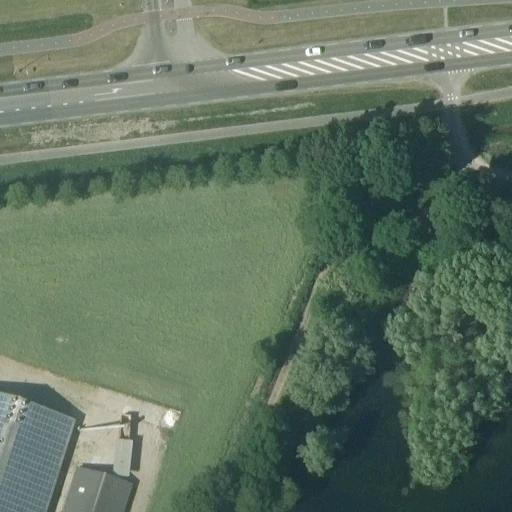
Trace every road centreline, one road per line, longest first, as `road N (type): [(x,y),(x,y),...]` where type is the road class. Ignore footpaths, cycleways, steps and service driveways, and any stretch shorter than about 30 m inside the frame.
road 1 (track): [(224,511),(318,280),(332,260),(464,198),(460,163)]
road 2 (primary): [(0,106),(443,54)]
road 3 (unclassified): [(511,180),(460,163),(443,54)]
